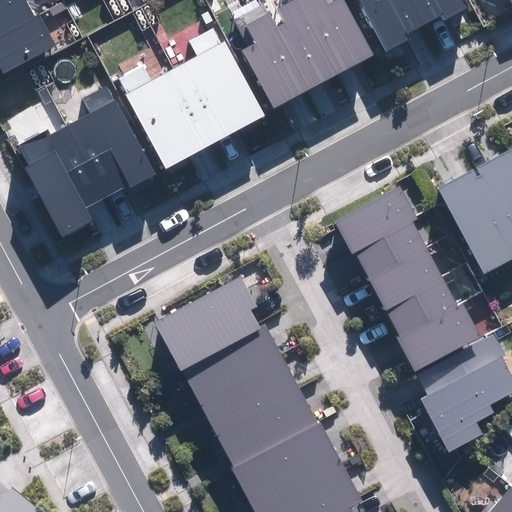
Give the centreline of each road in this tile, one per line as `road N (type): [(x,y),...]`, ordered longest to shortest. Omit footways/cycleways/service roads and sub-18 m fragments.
road 1 (residential): [(430,511),(262,196)]
road 2 (residential): [(262,196),(511,62)]
road 3 (residential): [(43,312),(262,196)]
road 4 (residential): [(43,312),(146,511)]
